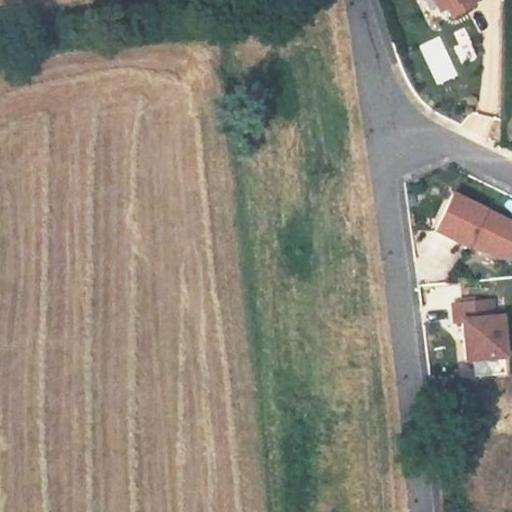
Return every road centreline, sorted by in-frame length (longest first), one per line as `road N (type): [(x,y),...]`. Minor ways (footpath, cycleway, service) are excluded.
road 1 (residential): [(511,176),(380,110),(423,511)]
road 2 (unknown): [(480,161),(498,104),(504,0)]
